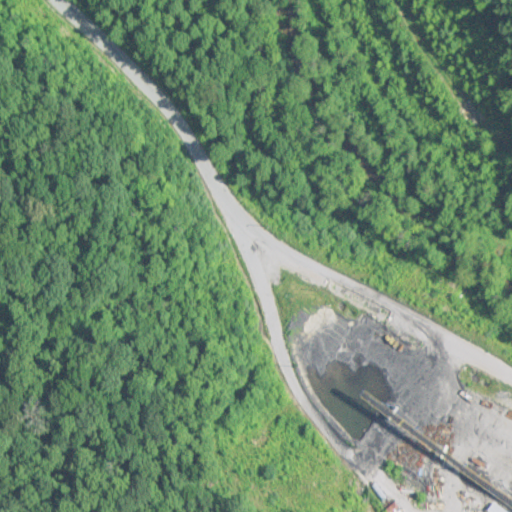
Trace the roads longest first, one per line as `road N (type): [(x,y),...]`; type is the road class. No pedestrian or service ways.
road 1 (residential): [(50,0),(249,262),(265,364),(314,462),(368,511)]
road 2 (residential): [(511,283),(464,251),(334,0)]
